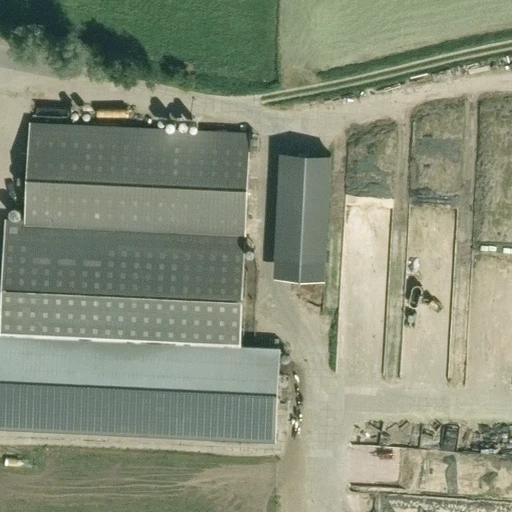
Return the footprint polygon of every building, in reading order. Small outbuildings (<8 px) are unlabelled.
[(250,145),(251,135),(30,125),(25,219),(5,218),(0,320),(0,380),(239,392),(247,223),(287,225),(286,245),(366,249),(370,151),(250,145)] [(495,257),(511,257),(511,246),(495,246),(495,257)] [(288,297),(310,295),(310,285),(287,286),(288,297)] [(422,444),(465,444),(465,418),(422,418),(422,444)] [(297,434),(323,435),(324,419),(297,419),(297,434)]
